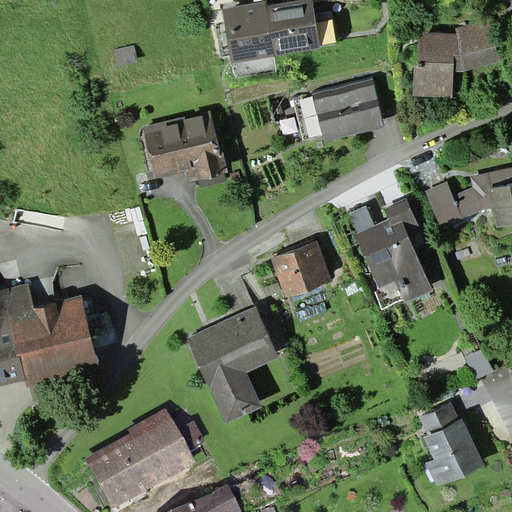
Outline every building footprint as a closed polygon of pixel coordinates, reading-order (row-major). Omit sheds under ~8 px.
[(266,1),(222,8),(224,22),(216,24),(221,57),(230,56),(231,64),(321,49),(320,47),(337,44),(332,10),(315,13),(313,0),(298,0),(267,5),(266,1)] [(414,63),(413,96),(453,97),(453,71),(464,72),(500,62),(488,19),(456,28),(457,33),(419,32),(418,63),(414,63)] [(114,50),(119,66),(138,62),(134,45),(114,50)] [(383,126),(371,78),(293,97),(303,141),(323,136),(324,140),(383,126)] [(143,126),(155,178),(187,170),(190,182),(228,172),(223,152),(221,152),(211,110),(143,126)] [(473,187),(453,195),(463,217),(481,210),(493,206),(498,227),(511,224),(511,165),(470,176),(473,187)] [(453,195),(447,181),(425,191),(441,227),(463,217),(453,195)] [(366,204),(348,212),(357,232),(355,233),(379,289),(374,291),(382,309),(404,299),(405,302),(432,290),(408,237),(421,231),(407,198),(383,209),(387,219),(375,224),(366,204)] [(316,241),(271,257),(287,297),(332,281),(316,241)] [(455,252),(458,259),(470,255),(468,248),(455,252)] [(0,386),(25,380),(27,387),(99,368),(81,297),(34,309),(28,284),(0,291),(0,386)] [(186,339),(225,424),(262,407),(246,372),(279,357),(256,307),(186,339)] [(493,372),(482,348),(464,357),(475,380),(493,372)] [(451,401),(418,417),(427,435),(423,436),(434,459),(426,463),(437,487),(484,464),(462,419),(460,420),(451,401)] [(84,458),(112,509),(198,463),(191,450),(205,442),(194,422),(177,431),(165,408),(127,429),(130,434),(84,458)] [(238,485),(250,509),(281,493),(270,469),(238,485)] [(174,511),(241,511),(227,484),(174,511)]
